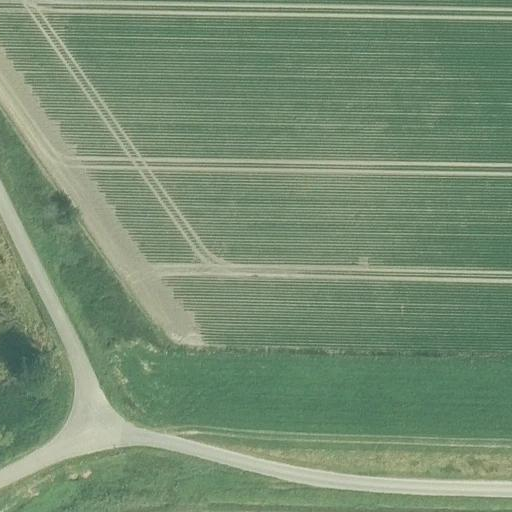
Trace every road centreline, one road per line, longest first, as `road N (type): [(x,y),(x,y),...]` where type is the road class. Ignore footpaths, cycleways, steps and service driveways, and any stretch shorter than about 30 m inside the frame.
road 1 (track): [(511,494),(329,481),(90,433)]
road 2 (unclassified): [(0,478),(90,433),(75,350),(0,191)]
